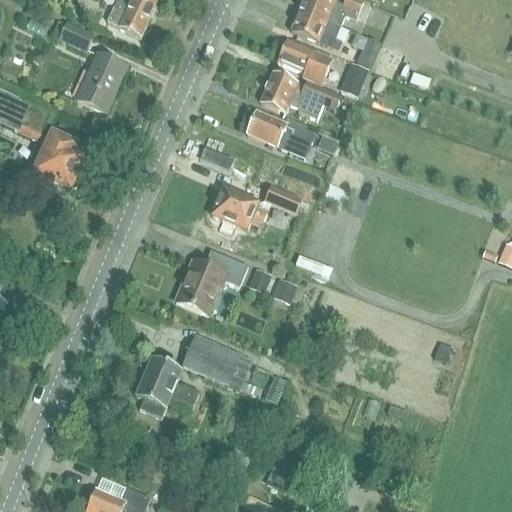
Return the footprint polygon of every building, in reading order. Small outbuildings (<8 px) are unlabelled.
[(154,12),(159,0),(119,0),(107,26),(119,32),(141,42),(154,12)] [(331,0),(308,0),(303,13),(343,30),(348,20),(359,24),(367,6),(352,0),(349,0),(346,8),(338,5),(339,3),(331,0)] [(406,0),(402,11),(422,21),(431,0),(406,0)] [(338,43),(343,30),(303,13),(293,35),(341,55),(345,46),(338,43)] [(84,53),(90,39),(65,27),(59,41),(84,53)] [(369,73),(380,47),(367,42),(356,67),(369,73)] [(286,45),(277,67),(305,78),(303,83),(320,90),(331,64),(286,45)] [(121,80),(125,72),(96,59),(75,103),(103,116),(117,86),(115,85),(118,79),(121,80)] [(361,93),(369,75),(351,67),(343,85),(361,93)] [(317,125),(323,110),(336,116),(342,101),(324,94),(323,96),(305,88),(304,91),(273,78),(260,107),(285,117),(288,109),(299,114),(298,117),(317,125)] [(67,195),(83,164),(77,161),(80,154),(42,134),(49,119),(0,93),(0,128),(44,152),(32,177),(25,173),(18,188),(35,196),(37,192),(53,199),(58,190),(67,195)] [(309,139),(256,117),(247,138),(288,156),(293,143),(306,148),(309,139)] [(332,158),(337,147),(323,141),(318,152),(332,158)] [(296,220),(303,204),(271,191),(264,207),(296,220)] [(215,221),(224,224),(221,233),(235,239),(238,230),(248,234),(253,223),(264,228),(270,216),(258,211),(259,207),(226,193),(215,221)] [(511,251),(506,249),(498,266),(511,271),(511,251)] [(208,255),(201,270),(190,265),(183,282),(186,283),(182,292),(180,291),(173,307),(206,321),(221,285),(236,292),(245,271),(208,255)] [(485,255),(483,262),(494,267),(495,265),(497,260),(485,255)] [(295,269),(321,279),(325,270),(299,260),(295,269)] [(272,280),(257,274),(251,289),(266,295),(272,280)] [(275,299),(290,304),(296,290),(281,284),(275,299)] [(12,315),(0,309),(0,341),(5,330),(11,316),(12,316),(12,315)] [(188,372),(243,396),(256,366),(201,343),(188,372)] [(440,348),(434,363),(444,367),(450,352),(440,348)] [(191,411),(197,399),(178,391),(184,377),(154,364),(139,400),(147,403),(142,414),(164,423),(173,403),(191,411)] [(236,456),(231,469),(243,475),(249,462),(236,456)] [(282,491),(294,498),(310,469),(297,462),(282,491)] [(156,472),(149,488),(169,497),(176,480),(156,472)] [(146,511),(151,503),(128,493),(122,506),(97,495),(89,511),(146,511)]
